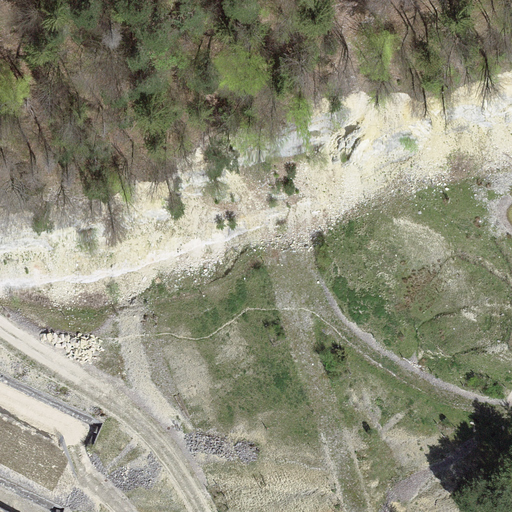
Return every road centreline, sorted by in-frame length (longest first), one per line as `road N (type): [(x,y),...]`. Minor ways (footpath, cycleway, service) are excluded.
road 1 (trunk): [(0,466),(213,0)]
road 2 (track): [(0,327),(143,425),(201,511)]
road 3 (track): [(128,511),(87,471),(65,425),(0,395)]
